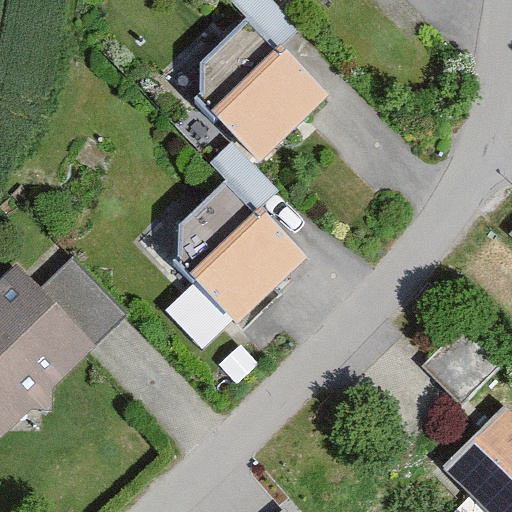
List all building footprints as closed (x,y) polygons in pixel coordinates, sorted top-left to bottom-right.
[(259,0),(279,21),(302,0),(259,0)] [(181,100),(259,178),(328,116),(249,37),(181,100)] [(238,343),(309,271),(229,197),(156,262),(238,343)] [(0,440),(97,365),(21,279),(0,298),(0,440)] [(511,511),(511,421),(511,420),(446,477),(476,511),(511,511)]
